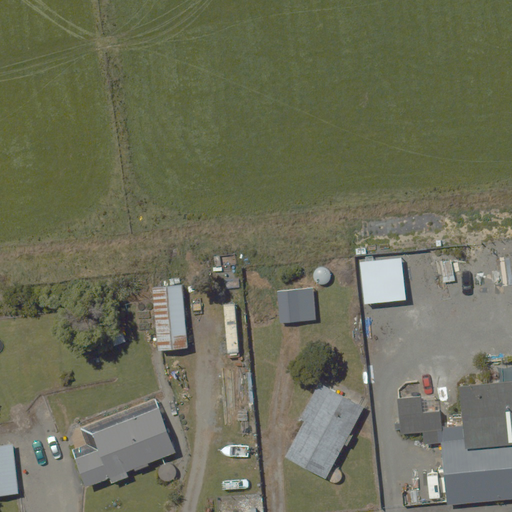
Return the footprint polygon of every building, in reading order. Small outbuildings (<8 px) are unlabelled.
[(360,351),(399,350),(396,292),(384,293),(383,280),(413,279),(412,250),(356,253),(356,257),(347,257),(347,274),(357,274),(357,282),(353,283),(353,293),(358,293),(360,351)] [(188,285),(154,287),(157,348),(191,346),(188,285)] [(314,286),(277,286),(278,320),(315,319),(314,286)] [(242,348),(227,348),(227,402),(243,402),(242,348)] [(287,453),(339,482),(345,470),(334,464),(368,403),(321,376),(299,414),(306,418),(287,453)] [(422,389),(396,392),(400,432),(425,430),(426,442),(443,441),(449,505),(511,499),(511,379),(460,384),(463,422),(441,424),(440,408),(424,409),(422,389)] [(75,452),(89,485),(107,477),(110,483),(132,474),(131,472),(177,452),(155,400),(92,427),(98,442),(75,452)] [(0,423),(0,442),(13,442),(12,423),(0,423)] [(0,493),(18,492),(16,442),(13,442),(0,442),(0,493)]
